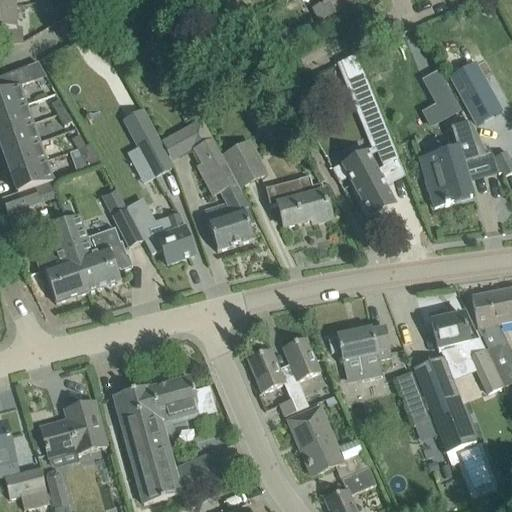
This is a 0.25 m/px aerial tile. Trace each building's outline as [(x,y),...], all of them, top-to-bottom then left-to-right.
[(0,0),(0,8),(14,8),(13,0),(0,0)] [(78,3),(61,0),(59,9),(77,11),(78,3)] [(319,0),(322,6),(312,11),(320,24),(364,0),(319,0)] [(14,8),(0,8),(0,32),(16,32),(14,8)] [(255,27),(243,34),(251,48),(261,42),(263,41),(255,27)] [(267,41),(272,50),(280,46),(275,36),(267,41)] [(251,48),(257,59),(268,53),(261,42),(251,48)] [(355,57),(340,64),(356,103),(371,96),(355,57)] [(473,68),(448,82),(472,124),(476,131),(501,117),(473,68)] [(0,88),(2,93),(0,93),(0,116),(25,107),(19,89),(33,84),(27,69),(0,79),(0,88)] [(439,73),(422,83),(436,107),(452,98),(439,73)] [(59,103),(51,108),(57,119),(65,114),(59,103)] [(25,107),(0,116),(0,137),(32,126),(25,107)] [(64,130),(72,125),(65,114),(57,119),(64,130)] [(371,151),(341,167),(348,180),(370,222),(396,208),(385,189),(376,172),(369,158),(376,154),(383,169),(398,161),(379,116),(364,122),(375,149),(371,151)] [(448,206),(471,199),(461,164),(491,155),(482,139),(479,141),(470,125),(450,131),(456,151),(420,162),(434,210),(444,207),(444,208),(449,207),(448,206)] [(32,126),(0,137),(0,147),(3,157),(39,145),(32,126)] [(79,139),(71,143),(78,154),(86,150),(79,139)] [(139,152),(154,181),(172,172),(156,143),(139,152)] [(211,143),(192,153),(200,168),(196,170),(212,199),(220,196),(225,206),(204,213),(208,225),(207,225),(211,236),(217,255),(253,243),(248,229),(253,227),(248,211),(211,143)] [(39,145),(3,157),(10,176),(45,164),(39,145)] [(223,159),(240,191),(265,177),(248,146),(223,159)] [(78,154),(87,171),(101,166),(90,147),(86,150),(78,154)] [(495,160),(505,179),(511,175),(511,170),(504,155),(495,160)] [(10,176),(17,196),(34,190),(52,183),(45,164),(10,176)] [(265,191),(270,210),(278,208),(284,230),(311,223),(312,227),(331,222),(321,187),(311,190),(309,180),(265,191)] [(39,206),(34,190),(17,196),(17,197),(3,202),(8,217),(39,206)] [(143,204),(127,212),(151,256),(162,253),(167,268),(193,259),(184,231),(183,232),(178,219),(155,227),(143,204)] [(112,220),(128,250),(142,243),(126,213),(112,220)] [(78,218),(63,224),(88,295),(120,284),(116,273),(119,272),(119,274),(132,269),(127,257),(126,257),(121,245),(119,245),(114,231),(95,238),(87,241),(78,218)] [(88,295),(62,224),(46,229),(54,250),(49,252),(33,257),(39,276),(44,274),(56,307),(88,295)] [(475,319),(478,332),(488,352),(485,353),(492,367),(511,358),(511,356),(496,325),(511,322),(511,291),(471,300),(475,319)] [(439,354),(441,360),(452,383),(476,374),(487,397),(503,390),(498,379),(492,367),(485,353),(478,341),(468,344),(462,317),(447,320),(444,316),(434,319),(434,324),(431,324),(438,355),(439,354)] [(378,364),(391,362),(385,331),(372,333),(372,332),(336,339),(336,340),(328,342),(330,355),(339,353),(345,381),(362,377),(363,383),(381,380),(378,364)] [(283,387),(290,403),(290,404),(304,398),(299,385),(320,376),(306,341),(282,351),(292,375),(281,379),(284,387),(283,387)] [(261,396),(283,387),(284,387),(281,379),(270,352),(247,362),(261,396)] [(452,383),(441,360),(413,371),(446,456),(476,444),(452,383)] [(395,381),(413,427),(429,421),(411,375),(395,381)] [(113,399),(143,507),(181,497),(229,476),(219,452),(195,463),(199,472),(176,481),(174,471),(173,471),(162,430),(198,420),(195,406),(197,406),(190,381),(151,392),(150,389),(113,399)] [(290,404),(290,403),(279,407),(284,420),(309,409),(304,398),(290,404)] [(39,431),(44,450),(48,462),(75,455),(76,458),(106,450),(99,423),(94,404),(64,412),(67,423),(39,431)] [(335,469),(341,483),(368,471),(362,455),(342,463),(319,410),(288,424),(312,479),(335,469)] [(0,428),(0,473),(7,503),(19,500),(21,511),(29,511),(40,509),(49,507),(45,491),(40,472),(17,478),(4,427),(0,428)] [(466,468),(454,473),(460,487),(472,482),(466,468)] [(368,471),(341,483),(345,493),(324,503),(327,511),(355,511),(350,499),(376,488),(368,471)] [(48,475),(46,480),(48,488),(54,511),(59,511),(68,510),(62,485),(60,476),(55,473),(48,475)]
